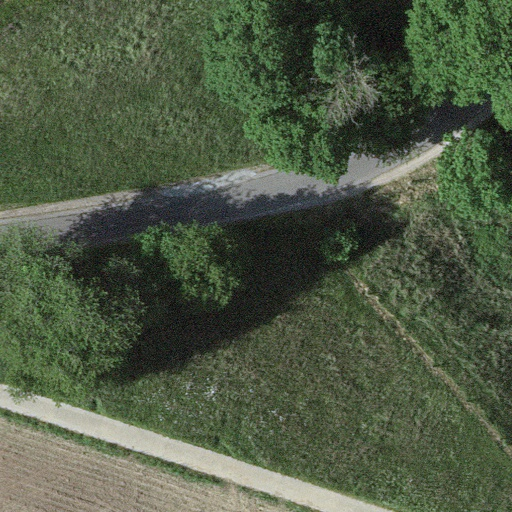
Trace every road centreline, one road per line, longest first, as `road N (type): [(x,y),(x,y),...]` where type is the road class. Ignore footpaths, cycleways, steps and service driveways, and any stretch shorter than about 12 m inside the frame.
road 1 (tertiary): [(0,240),(188,209),(359,161),(454,109),(511,56)]
road 2 (track): [(0,397),(357,511)]
